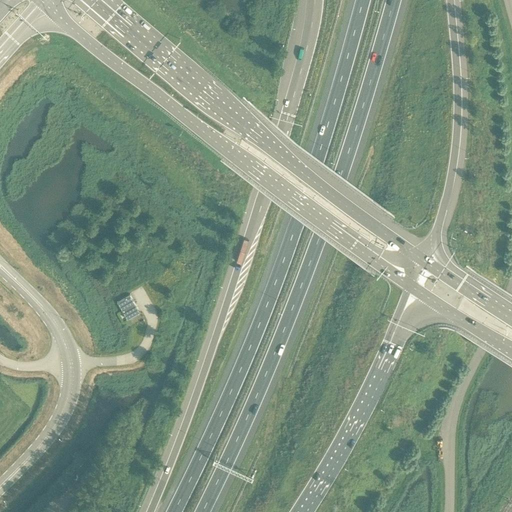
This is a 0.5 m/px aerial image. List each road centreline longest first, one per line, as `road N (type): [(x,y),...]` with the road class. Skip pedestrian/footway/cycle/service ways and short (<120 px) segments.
road 1 (motorway): [(200,511),(254,404),(333,203),(394,0)]
road 2 (motorway): [(362,0),(305,196),(230,395),(174,511)]
road 3 (motorway): [(315,0),(255,222),(150,511)]
road 4 (primary): [(48,6),(413,286)]
road 5 (primary): [(422,258),(92,0)]
road 6 (motorway): [(422,258),(448,195),(454,154),(451,0)]
road 7 (motorway): [(298,511),(366,393),(413,286)]
road 8 (unclassified): [(449,511),(450,417),(511,287)]
road 9 (tertiary): [(0,487),(58,421),(71,388),(63,337),(43,310)]
